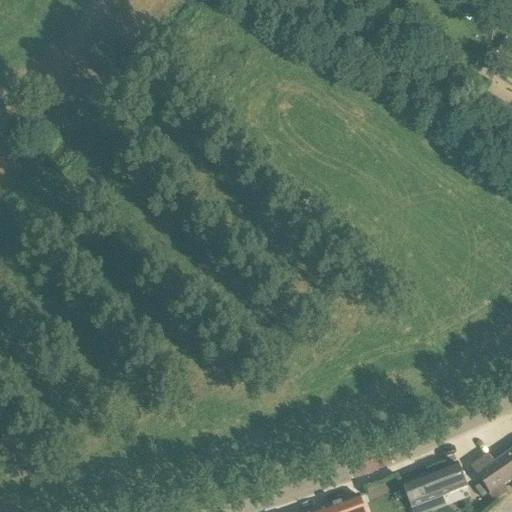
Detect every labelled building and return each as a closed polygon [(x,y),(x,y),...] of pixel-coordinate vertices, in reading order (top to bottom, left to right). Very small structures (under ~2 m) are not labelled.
[(433,82),(442,69),(428,61),(420,74),(433,82)] [(508,130),(511,122),(511,110),(485,94),(476,110),(508,130)] [(511,453),(495,464),(489,456),(472,469),(482,483),(491,495),(495,502),(508,493),(503,485),(511,478),(511,453)] [(469,490),(466,484),(459,465),(403,487),(413,511),(417,509),(469,490)] [(365,511),(360,497),(318,511),(365,511)]
